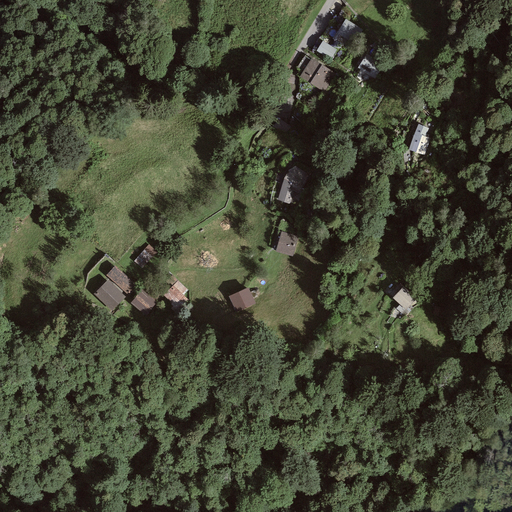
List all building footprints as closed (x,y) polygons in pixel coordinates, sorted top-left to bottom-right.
[(363,30),(345,19),(336,33),(355,44),(363,30)] [(336,50),(323,41),(316,51),(330,60),(336,50)] [(383,65),(366,54),(357,68),(374,79),(383,65)] [(310,59),(304,56),(296,68),(302,72),(298,77),(328,96),(341,76),(312,58),(310,59)] [(288,125),(279,119),(272,127),(287,132),(295,136),(305,126),(293,114),(288,125)] [(428,128),(418,124),(408,149),(424,155),(430,138),(425,136),(428,128)] [(312,174),(291,164),(277,193),(284,197),(289,186),(303,193),(312,174)] [(291,251),(295,236),(277,231),(273,247),(291,251)] [(151,255),(145,250),(137,260),(143,265),(151,255)] [(121,269),(113,278),(132,297),(140,288),(121,269)] [(117,312),(129,300),(114,285),(102,297),(117,312)] [(395,298),(406,307),(415,297),(404,287),(395,298)] [(181,311),(190,301),(176,288),(166,299),(181,311)] [(255,301),(249,289),(232,297),(239,310),(255,301)] [(141,293),(133,303),(148,315),(156,305),(141,293)] [(441,306),(433,305),(432,312),(440,313),(441,306)]
